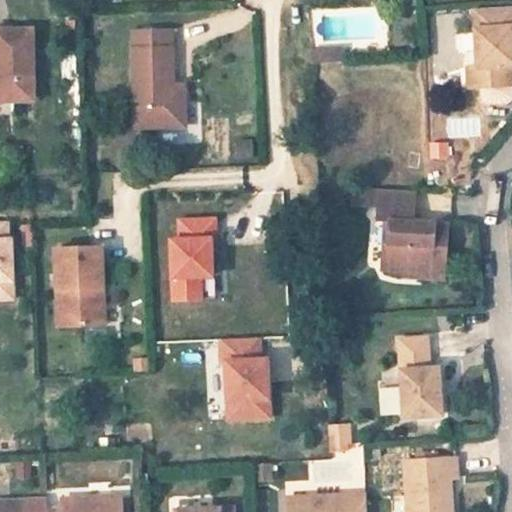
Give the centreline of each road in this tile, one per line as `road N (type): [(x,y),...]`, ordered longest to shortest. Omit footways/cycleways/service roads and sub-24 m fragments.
road 1 (unknown): [(290,0),(283,61),(290,166),(283,188),(256,199),(168,194),(144,201),(136,247)]
road 2 (residential): [(511,511),(492,185),(511,158)]
